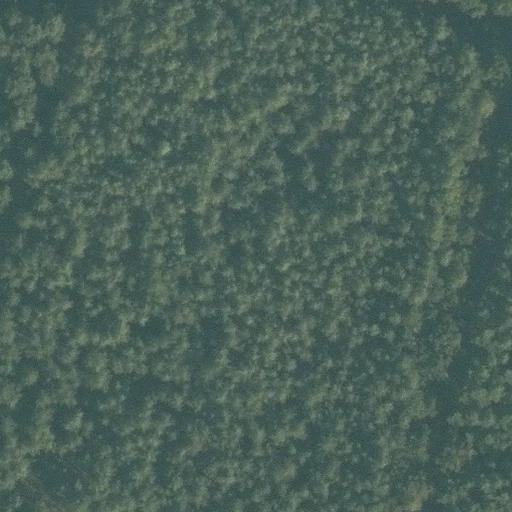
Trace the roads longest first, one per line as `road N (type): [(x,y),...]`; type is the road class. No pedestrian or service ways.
road 1 (unclassified): [(419,511),(511,30)]
road 2 (track): [(89,0),(0,280)]
